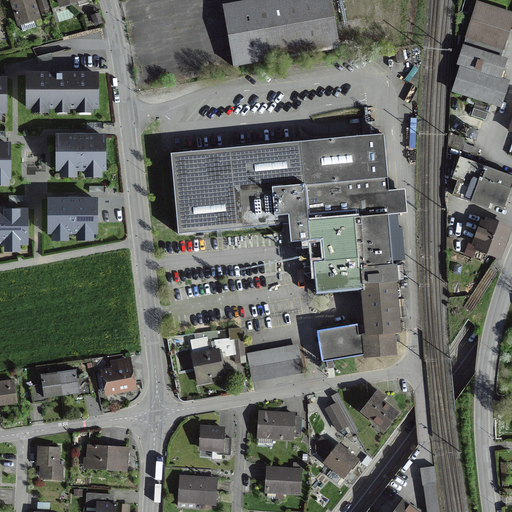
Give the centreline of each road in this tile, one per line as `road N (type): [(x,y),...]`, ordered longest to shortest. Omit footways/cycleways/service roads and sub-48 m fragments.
road 1 (residential): [(155,413),(415,369),(424,453)]
road 2 (unknown): [(142,262),(283,249),(294,255),(295,288),(286,293),(147,313)]
road 3 (primary): [(511,290),(348,511)]
road 4 (tertiary): [(511,269),(483,377),(489,511)]
road 5 (residential): [(140,242),(107,0)]
road 6 (residential): [(155,413),(140,242)]
road 7 (residential): [(140,242),(0,267)]
road 8 (residential): [(24,432),(155,413)]
road 9 (unknown): [(42,259),(23,143)]
